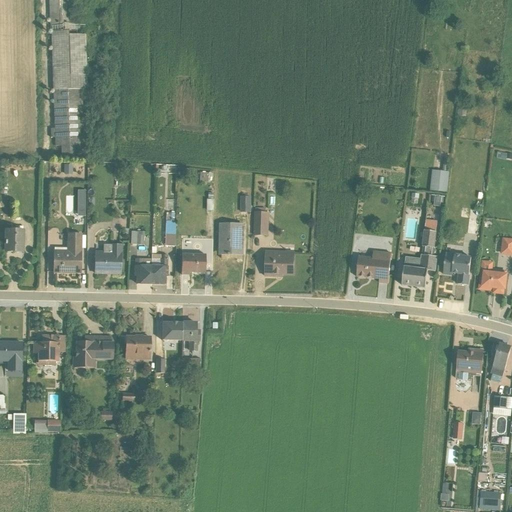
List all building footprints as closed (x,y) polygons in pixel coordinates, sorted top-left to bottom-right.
[(49,0),(54,136),(60,135),(60,155),(79,155),(78,136),(84,135),(80,21),(71,21),(70,0),(49,0)] [(430,192),(447,193),(450,158),(444,158),(442,172),(432,171),(430,192)] [(212,179),(212,174),(208,173),(208,174),(206,174),(206,173),(202,173),(199,173),(198,174),(197,175),(195,175),(194,181),(199,182),(199,183),(207,183),(207,182),(209,182),(210,179),(212,179)] [(249,192),(241,192),(241,198),(240,198),(240,213),(250,213),(251,198),(249,198),(249,192)] [(419,195),(411,194),(411,199),(411,204),(417,205),(419,195)] [(434,207),(440,207),(440,204),(442,205),(443,197),(433,196),(432,202),(434,203),(434,207)] [(265,210),(255,209),(255,213),(254,213),(253,237),(268,237),(269,214),(265,213),(265,210)] [(173,214),(165,214),(164,247),(173,247),(174,223),(173,223),(173,214)] [(220,255),(226,255),(226,256),(228,256),(228,255),(242,256),(242,225),(242,217),(232,217),(231,225),(220,225),(220,255)] [(431,257),(432,249),(434,249),(437,222),(426,221),(424,231),(423,231),(421,247),(422,247),(421,256),(420,256),(419,270),(404,268),(401,286),(425,289),(427,272),(436,272),(437,258),(431,257)] [(3,228),(3,252),(23,252),(23,228),(3,228)] [(143,233),(131,232),(130,245),(143,246),(143,233)] [(79,274),(80,235),(66,235),(66,249),(53,249),(53,273),(79,274)] [(511,240),(502,239),(500,256),(511,257),(511,240)] [(119,275),(120,246),(109,245),(109,253),(94,252),(94,274),(119,275)] [(265,252),(265,277),(282,278),(282,276),(293,276),(294,253),(265,252)] [(358,257),(356,278),(379,280),(379,284),(387,285),(391,254),(373,252),(373,253),(372,259),(358,257)] [(461,256),(445,254),(443,275),(452,276),(452,274),(458,275),(457,285),(467,286),(470,258),(461,257),(461,256)] [(151,255),(150,285),(164,285),(164,277),(166,277),(166,256),(151,255)] [(181,255),(180,276),(188,276),(188,274),(204,274),(204,256),(181,255)] [(136,285),(150,285),(151,260),(134,260),(134,276),(136,277),(136,285)] [(493,263),(482,262),(479,290),(489,291),(489,288),(494,289),(494,294),(502,295),(503,290),(504,290),(506,272),(492,270),(493,263)] [(161,324),(161,342),(181,342),(181,324),(161,324)] [(188,352),(196,352),(197,343),(198,343),(198,333),(195,332),(195,324),(181,324),(181,343),(188,343),(188,352)] [(36,355),(37,362),(37,367),(54,367),(54,363),(58,363),(58,353),(63,353),(64,337),(45,337),(41,337),(40,344),(33,344),(32,355),(36,355)] [(71,358),(71,369),(94,369),(95,363),(103,363),(103,361),(112,361),(112,346),(109,346),(109,338),(83,338),(83,343),(75,343),(75,358),(71,358)] [(149,339),(125,338),(125,361),(149,361),(149,339)] [(6,372),(20,373),(20,344),(0,343),(0,363),(6,363),(6,372)] [(490,381),(498,384),(500,383),(501,378),(502,378),(511,348),(499,345),(490,375),(492,375),(490,381)] [(456,380),(457,380),(457,381),(468,382),(468,381),(470,381),(470,379),(472,379),(473,377),(476,377),(476,375),(480,376),(482,352),(468,350),(467,353),(458,353),(456,380)] [(155,360),(155,374),(164,374),(164,360),(155,360)] [(199,372),(199,360),(181,360),(181,371),(199,372)] [(494,397),(492,416),(510,418),(511,399),(494,397)] [(111,413),(100,412),(100,422),(110,422),(111,413)] [(481,414),(472,413),(471,425),(480,426),(481,414)] [(12,434),(24,434),(25,415),(12,415),(12,416),(7,416),(7,421),(12,421),(12,434)] [(33,434),(46,435),(46,421),(33,421),(33,434)] [(46,421),(46,433),(59,434),(59,422),(46,421)] [(453,440),(461,441),(463,424),(454,424),(453,440)] [(487,474),(478,473),(477,482),(486,483),(487,474)] [(446,484),(443,484),(442,495),(440,495),(440,502),(448,502),(449,495),(445,495),(446,484)] [(480,493),(479,510),(500,511),(500,504),(502,504),(503,499),(501,499),(501,498),(502,498),(502,495),(501,495),(501,494),(480,493)]
